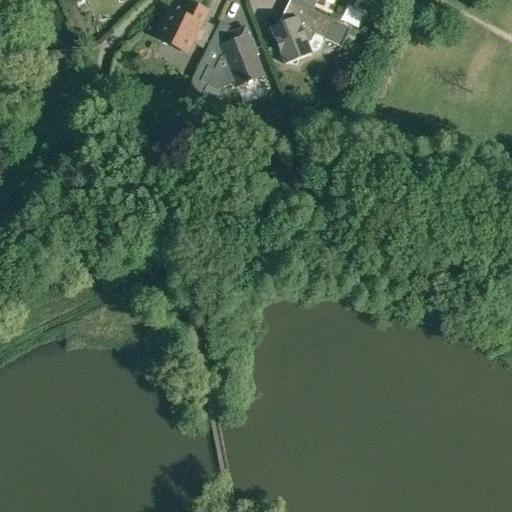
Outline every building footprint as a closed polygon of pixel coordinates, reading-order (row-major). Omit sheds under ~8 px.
[(314,35),(341,48),(350,29),(310,10),(296,2),(290,0),(279,24),(270,28),(280,51),(277,58),(283,61),(285,65),(289,63),(296,66),(299,60),(311,55),(307,44),(311,42),(314,35)] [(296,0),(296,2),(310,10),(315,0),(296,0)] [(213,27),(203,21),(207,11),(188,2),(185,9),(181,7),(177,8),(175,12),(170,9),(156,38),(187,53),(192,42),(203,48),(213,27)] [(221,47),(210,42),(180,104),(196,108),(207,85),(215,89),(217,86),(221,88),(235,83),(236,86),(262,76),(255,56),(258,55),(253,41),(249,42),(244,29),(231,34),(234,42),(221,47)] [(305,119),(296,99),(287,103),(295,123),(305,119)]
